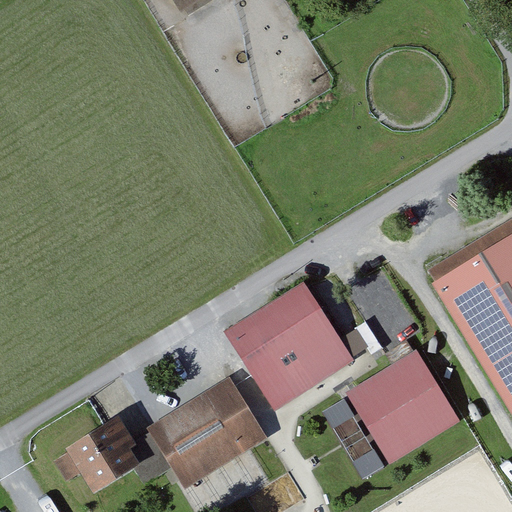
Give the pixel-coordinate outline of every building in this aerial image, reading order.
[(202,0),(172,0),(181,13),(202,0)] [(511,221),(426,273),(511,416),(511,221)] [(307,282),(230,333),(281,412),(359,361),(307,282)] [(420,350),(350,394),(395,466),(465,422),(420,350)] [(232,378),(152,429),(190,489),(270,438),(232,378)] [(123,420),(69,456),(98,499),(152,463),(123,420)] [(354,461),(365,479),(384,468),(373,450),(354,461)]
